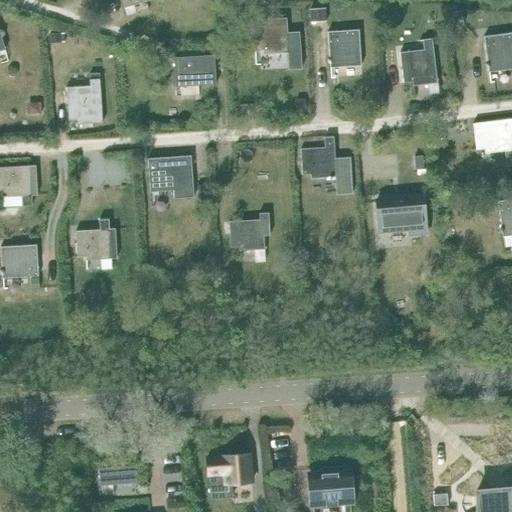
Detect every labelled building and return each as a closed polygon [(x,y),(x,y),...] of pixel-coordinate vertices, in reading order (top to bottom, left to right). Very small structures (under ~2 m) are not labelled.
[(122,0),(125,9),(154,0),(122,0)] [(325,8),(309,9),(310,22),(326,21),(325,8)] [(460,22),(459,10),(451,11),(452,23),(460,22)] [(261,18),(252,18),(254,51),(263,50),(263,54),(287,53),(288,69),(301,69),(298,32),(286,33),(285,18),(261,20),(261,18)] [(359,30),(328,32),(331,68),(361,66),(359,30)] [(48,43),(61,42),(60,33),(48,34),(48,43)] [(511,33),(484,37),(489,72),(511,68),(511,33)] [(423,50),(401,53),(405,82),(412,81),(413,85),(438,82),(433,38),(422,40),(423,50)] [(216,57),(176,59),(178,88),(218,86),(216,57)] [(68,89),(68,96),(69,121),(79,120),(79,118),(93,117),(93,124),(102,123),(100,79),(92,80),(92,88),(68,89)] [(304,100),(296,100),(297,112),(305,112),(304,100)] [(37,102),(26,103),(27,114),(38,114),(37,102)] [(511,120),(475,124),(478,151),(486,150),(487,153),(507,151),(508,165),(511,164),(511,120)] [(324,147),(299,149),(301,174),(310,174),(310,178),(334,176),(336,194),(352,193),(350,157),(334,158),(333,137),(324,137),(324,147)] [(174,199),(194,198),(191,156),(148,159),(150,193),(174,191),(174,199)] [(35,165),(0,167),(0,193),(5,193),(6,198),(21,196),(22,207),(32,206),(31,196),(37,195),(35,165)] [(422,196),(376,200),(379,233),(409,230),(410,235),(426,234),(422,196)] [(511,199),(498,201),(502,237),(511,235),(511,199)] [(259,220),(229,222),(230,247),(239,247),(239,251),(264,249),(263,236),(269,236),(268,213),(259,213),(259,220)] [(100,230),(75,231),(76,257),(85,256),(85,260),(116,259),(115,229),(109,229),(108,219),(99,220),(100,230)] [(36,245),(0,247),(2,279),(38,276),(36,245)] [(249,454),(206,458),(207,477),(209,477),(210,499),(232,497),(232,484),(251,483),(249,454)] [(134,467),(99,470),(101,484),(135,482),(134,467)] [(348,502),(347,472),(309,475),(311,504),(348,502)] [(509,489),(476,491),(477,511),(511,511),(511,495),(509,496),(509,489)] [(446,494),(432,495),(433,506),(447,505),(446,494)]
